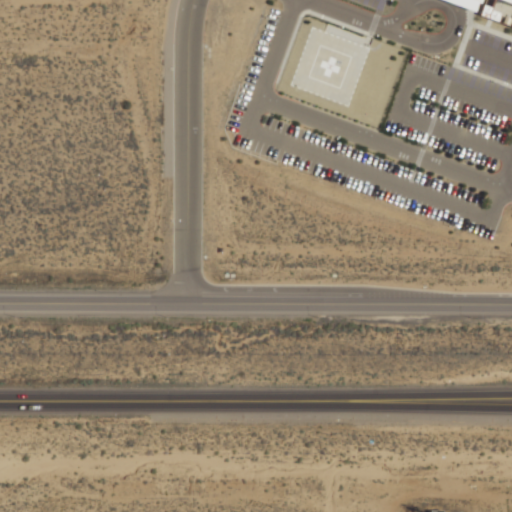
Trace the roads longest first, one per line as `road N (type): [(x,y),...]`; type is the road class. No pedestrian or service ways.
road 1 (tertiary): [(0,303),(511,306)]
road 2 (primary): [(511,398),(0,398)]
road 3 (residential): [(190,302),(187,43),(194,0)]
road 4 (track): [(340,497),(511,497)]
